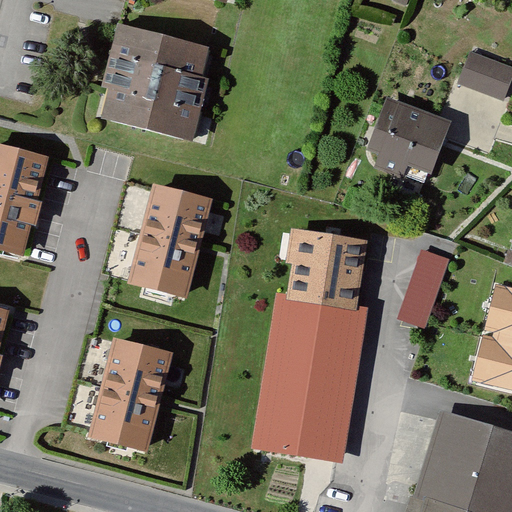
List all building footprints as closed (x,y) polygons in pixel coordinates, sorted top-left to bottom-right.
[(222,55),(130,30),(107,119),(199,144),(222,55)] [(459,80),(504,98),(511,77),(511,63),(471,48),(459,80)] [(434,163),(452,117),(390,94),(371,143),(382,147),(377,160),(406,171),(412,155),(434,163)] [(58,164),(0,148),(0,251),(31,260),(58,164)] [(221,205),(162,190),(136,288),(196,303),(221,205)] [(300,222),(291,290),(364,300),(373,231),(300,222)] [(423,246),(398,316),(429,327),(453,257),(423,246)] [(511,288),(497,285),(469,383),(511,391),(511,288)] [(258,443),(344,455),(364,300),(291,290),(279,289),(258,443)] [(0,385),(18,320),(0,314),(0,385)] [(182,361),(120,344),(93,441),(154,458),(182,361)] [(511,511),(511,430),(446,411),(420,498),(434,502),(431,511),(511,511)]
